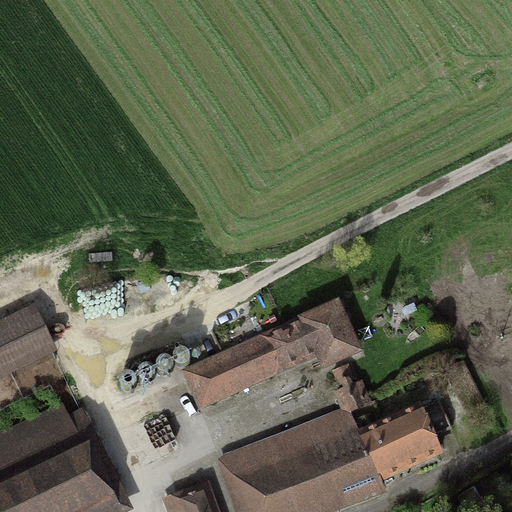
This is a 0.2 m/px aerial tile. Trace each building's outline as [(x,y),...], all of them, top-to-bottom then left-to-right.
[(356,350),(336,307),(189,374),(202,404),(319,351),(325,364),(356,350)] [(0,364),(47,342),(36,318),(0,335),(0,364)] [(345,413),(368,403),(360,382),(355,384),(347,366),(334,372),(341,391),(337,392),(345,413)] [(353,421),(379,479),(439,452),(432,436),(450,428),(438,400),(370,431),(364,417),(353,421)] [(0,511),(87,511),(109,502),(108,499),(120,493),(112,475),(99,482),(62,407),(0,437),(0,511)] [(336,505),(382,488),(379,479),(353,421),(352,419),(340,424),(345,437),(315,448),(336,505)] [(316,511),(336,505),(315,448),(298,455),(289,433),(223,458),(242,511),(316,511)] [(169,504),(172,511),(212,511),(205,491),(169,504)]
